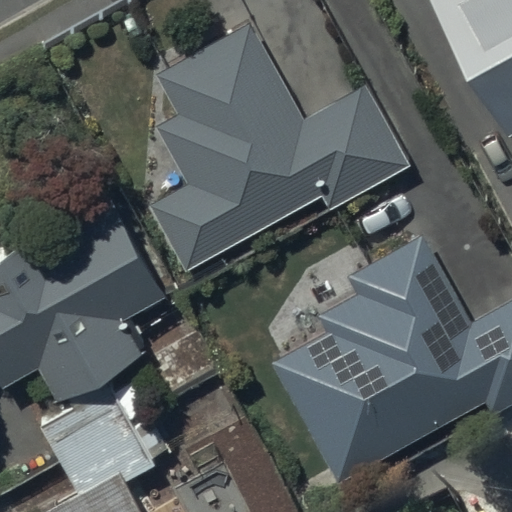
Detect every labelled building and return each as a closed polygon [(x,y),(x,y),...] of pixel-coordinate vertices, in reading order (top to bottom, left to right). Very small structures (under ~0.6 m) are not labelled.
[(511,108),(511,0),(440,0),(505,113),(511,108)] [(397,148),(358,73),(293,108),(242,12),(150,61),(171,101),(160,107),(196,174),(160,193),(185,239),(320,168),(329,185),(397,148)] [(155,279),(98,179),(0,234),(0,363),(28,347),(50,386),(140,335),(119,299),(155,279)] [(511,294),(462,321),(414,231),(349,265),(360,284),(324,303),(336,325),(276,356),(331,458),(483,378),(486,384),(511,370),(511,294)] [(37,414),(56,448),(125,410),(106,376),(37,414)] [(145,446),(125,410),(56,448),(76,484),(120,460),(145,446)] [(148,511),(120,460),(76,484),(24,511),(148,511)]
